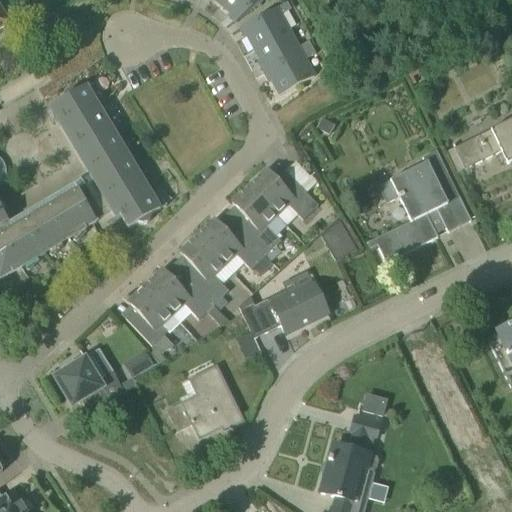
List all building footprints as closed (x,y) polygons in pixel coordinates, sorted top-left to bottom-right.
[(227,0),(221,8),(229,15),(228,17),(234,24),(263,0),(227,0)] [(246,39),(253,52),(290,32),(281,16),(290,11),(286,4),(239,30),(244,40),(246,39)] [(0,9),(0,29),(9,24),(0,9)] [(259,66),(264,75),(311,49),(308,43),(299,48),(290,32),(253,52),(261,65),(259,66)] [(311,49),(264,75),(269,85),(271,83),(278,97),(315,77),(306,61),(315,56),(311,49)] [(0,189),(1,188),(2,186),(4,184),(5,181),(5,179),(5,176),(5,174),(5,171),(4,169),(3,166),(2,164),(1,162),(0,161),(0,281),(23,268),(28,272),(39,261),(37,259),(47,253),(52,258),(62,247),(61,244),(71,239),(76,244),(87,232),(85,230),(96,224),(95,222),(110,213),(114,219),(119,217),(128,230),(136,225),(137,225),(142,226),(146,225),(149,222),(150,217),(151,217),(151,216),(166,207),(153,194),(152,195),(152,196),(151,196),(140,177),(145,174),(146,174),(130,159),(129,160),(123,150),(128,147),(129,147),(130,146),(116,134),(114,136),(109,126),(114,123),(115,122),(102,109),(100,112),(94,102),(100,99),(100,98),(87,86),(86,86),(87,87),(77,93),(71,91),(67,93),(63,96),(62,102),(49,110),(90,178),(49,203),(3,230),(0,225),(0,189)] [(316,130),(328,138),(334,127),(322,120),(316,130)] [(511,121),(454,150),(455,153),(464,171),(500,153),(506,166),(511,162),(511,121)] [(366,245),(369,251),(376,247),(385,265),(437,240),(433,232),(444,227),(447,235),(470,223),(436,153),(422,160),(424,166),(377,189),(386,206),(398,200),(409,223),(366,245)] [(248,185),(247,187),(277,219),(288,208),(302,223),(318,208),(282,171),(273,180),(266,172),(260,178),(259,178),(254,181),(248,185)] [(238,213),(230,221),(265,258),(270,254),(280,244),(266,230),(277,219),(247,187),(245,189),(240,194),(237,199),(237,200),(231,205),(238,213)] [(196,235),(195,237),(225,268),(236,257),(251,272),(253,270),(265,258),(230,221),(221,229),(214,222),(208,228),(207,227),(202,231),(196,235)] [(339,223),(320,238),(335,263),(355,251),(339,223)] [(186,263),(178,271),(213,308),(228,294),(214,279),(225,268),(195,237),(193,238),(188,243),(185,249),(179,255),(186,263)] [(270,254),(265,258),(270,264),(275,259),(270,254)] [(265,258),(253,270),(260,277),(272,265),(270,264),(265,258)] [(144,285),(143,286),(173,318),(184,308),(198,322),(206,314),(213,308),(178,271),(169,279),(162,272),(156,277),(155,277),(150,280),(144,285)] [(250,299),(238,310),(253,341),(266,335),(280,328),(284,337),(328,316),(312,285),(288,297),(286,292),(254,308),(250,299)] [(173,318),(143,286),(136,293),(133,299),(127,305),(134,312),(125,321),(151,348),(152,355),(157,351),(161,357),(173,348),(163,338),(167,334),(162,329),(173,318)] [(229,324),(213,308),(206,314),(220,329),(229,324)] [(511,326),(496,334),(497,336),(486,342),(504,378),(511,373),(511,326)] [(236,341),(245,360),(259,353),(250,334),(236,341)] [(134,359),(144,374),(154,368),(144,352),(134,359)] [(98,382),(84,359),(52,379),(71,410),(81,404),(89,416),(123,395),(119,387),(112,373),(98,382)] [(188,383),(195,398),(166,412),(177,434),(192,427),(199,441),(228,427),(229,430),(242,424),(215,370),(188,383)] [(130,380),(119,387),(123,395),(135,388),(130,380)] [(320,495),(335,499),(331,511),(349,511),(352,506),(353,506),(362,473),(367,474),(367,472),(372,473),(376,471),(378,462),(376,458),(372,457),(372,456),(369,455),(373,441),(376,442),(380,426),(354,419),(350,434),(353,435),(348,451),(333,447),(320,495)] [(463,467),(450,473),(458,490),(477,480),(473,471),(467,474),(463,467)] [(0,511),(25,511),(20,504),(18,505),(13,495),(1,503),(0,501),(0,511)]
